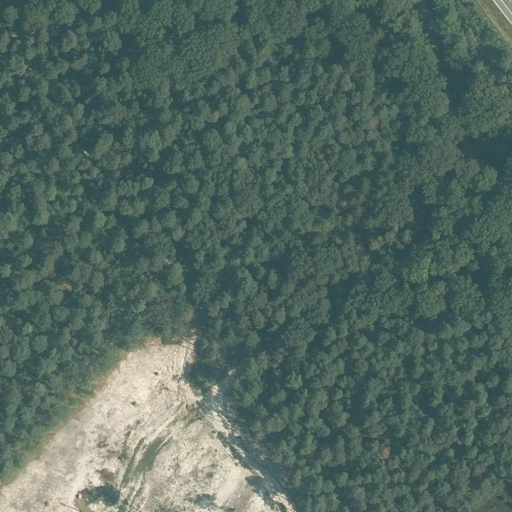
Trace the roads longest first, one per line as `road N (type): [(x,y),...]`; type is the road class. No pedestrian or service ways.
road 1 (track): [(198,406),(480,162)]
road 2 (unclassified): [(511,190),(455,124),(418,0)]
road 3 (unknown): [(352,274),(407,287),(488,283),(511,307)]
road 4 (track): [(27,33),(145,0)]
